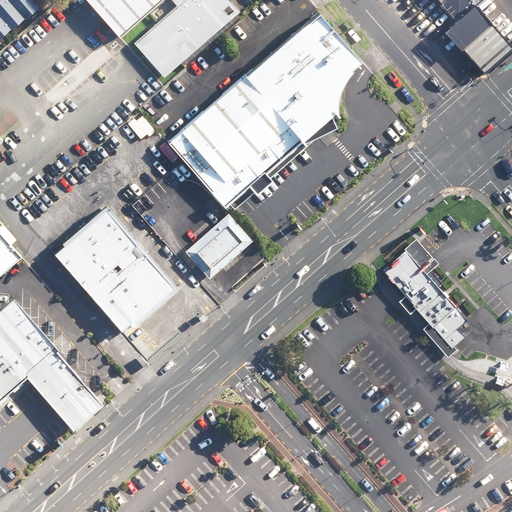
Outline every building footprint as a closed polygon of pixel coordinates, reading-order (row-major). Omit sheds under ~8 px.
[(0,0),(0,48),(45,10),(36,0),(0,0)] [(168,0),(85,0),(121,41),(168,0)] [(235,19),(219,0),(181,0),(129,45),(161,82),(235,19)] [(482,0),(434,0),(452,20),(470,5),(473,9),(482,0)] [(439,32),(456,51),(459,48),(487,25),(473,9),(470,5),(452,20),(439,32)] [(357,52),(324,11),(165,146),(221,211),(340,104),(340,88),(345,70),(357,52)] [(459,48),(482,74),(509,51),(487,25),(459,48)] [(174,291),(104,209),(52,253),(123,335),(174,291)] [(246,250),(221,220),(180,255),(205,285),(246,250)] [(404,245),(406,247),(383,267),(386,271),(405,292),(417,305),(430,318),(452,345),(454,343),(464,333),(461,329),(458,325),(467,317),(447,294),(445,291),(443,289),(438,283),(442,280),(430,266),(426,270),(424,268),(422,266),(434,255),(420,240),(416,235),(404,245)] [(0,281),(19,265),(0,242),(0,281)] [(436,257),(434,255),(422,266),(424,268),(426,270),(430,266),(437,260),(438,260),(436,257)] [(417,305),(405,292),(398,298),(410,311),(417,305)] [(103,403),(14,299),(0,311),(0,397),(24,378),(70,431),(103,403)] [(452,345),(430,318),(422,325),(447,355),(457,347),(454,343),(452,345)] [(509,359),(501,357),(500,359),(499,365),(506,367),(508,361),(509,359)] [(505,374),(497,372),(495,380),(503,382),(505,376),(505,374)]
